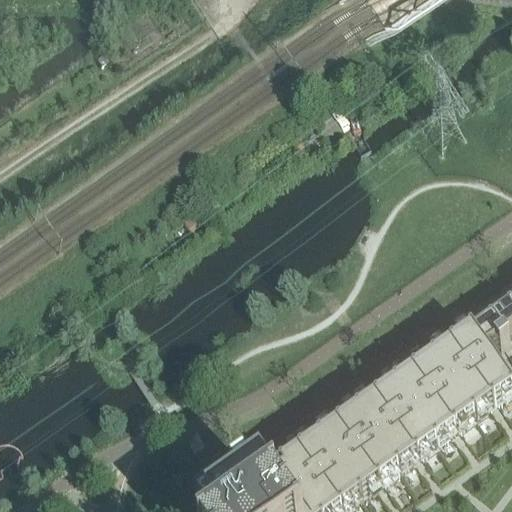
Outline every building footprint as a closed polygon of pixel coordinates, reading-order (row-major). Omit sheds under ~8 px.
[(477,338),(473,341),(475,343),(475,344),(486,359),(490,357),(494,354),(497,352),(501,358),(502,357),(504,356),(510,351),(507,345),(511,340),(511,313),(510,315),(509,316),(509,315),(491,328),(490,329),(489,329),(482,334),(482,335),(481,335),(477,338)] [(453,355),(495,416),(498,413),(499,413),(499,412),(502,410),(511,403),(511,396),(505,387),(497,376),(486,359),(475,344),(475,343),(473,341),(472,341),(472,342),(471,342),(470,343),(465,346),(464,347),(460,350),(459,351),(454,354),(453,355)] [(434,368),(433,369),(476,428),(477,427),(487,420),(490,418),(491,419),(491,418),(492,418),(495,416),(453,355),(452,356),(452,355),(445,360),(435,367),(434,368)] [(415,382),(457,442),(459,441),(461,440),(462,439),(461,439),(474,430),(475,429),(476,428),(433,369),(424,376),(416,381),(415,381),(415,382)] [(396,395),(396,396),(438,455),(440,454),(452,445),(453,445),(454,445),(456,444),(457,442),(415,382),(414,383),(414,382),(413,383),(397,394),(396,395)] [(377,409),(419,469),(421,468),(423,467),(423,466),(424,466),(423,466),(436,457),(437,456),(437,455),(438,455),(396,396),(395,396),(394,396),(387,402),(377,408),(377,409)] [(358,422),(400,482),(400,481),(401,482),(402,481),(415,472),(416,472),(416,471),(418,470),(419,469),(377,409),(376,409),(375,410),(370,413),(369,414),(365,417),(364,418),(361,419),(359,421),(358,421),(358,422)] [(339,435),(339,436),(381,496),(383,495),(385,493),(386,493),(385,492),(398,483),(399,483),(399,482),(400,482),(358,422),(357,423),(357,422),(356,423),(346,430),(339,435),(340,435),(339,435)] [(321,449),(320,449),(362,509),(362,508),(363,508),(369,504),(377,499),(378,498),(380,497),(381,496),(339,436),(338,436),(331,440),(321,447),(320,448),(321,449)] [(193,459),(205,453),(198,439),(186,444),(193,459)] [(301,462),(336,511),(357,511),(360,510),(362,509),(361,509),(362,509),(320,449),(319,449),(310,456),(302,461),(301,462),(302,462),(301,462)] [(283,475),(282,476),(307,511),(336,511),(301,462),(300,463),(300,462),(299,463),(292,468),(291,469),(284,474),(282,475),(283,475)] [(307,511),(282,476),(281,476),(280,476),(270,484),(263,488),(264,489),(253,496),(239,506),(230,511),(307,511)]
